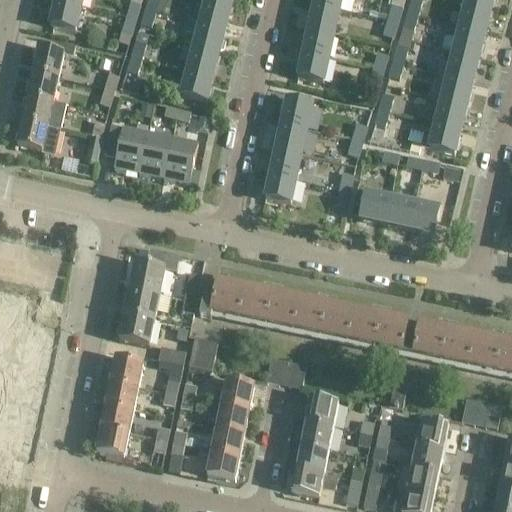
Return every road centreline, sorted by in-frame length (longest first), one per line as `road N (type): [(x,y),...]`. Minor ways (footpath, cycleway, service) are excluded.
road 1 (residential): [(66,472),(114,211)]
road 2 (residential): [(469,289),(221,234)]
road 3 (residential): [(221,234),(273,0)]
road 4 (residential): [(469,289),(511,94)]
road 5 (residential): [(257,511),(66,472)]
